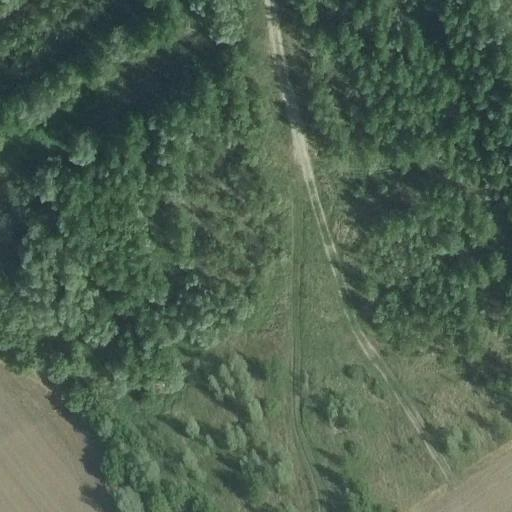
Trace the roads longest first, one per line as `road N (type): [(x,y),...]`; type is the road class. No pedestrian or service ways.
road 1 (track): [(269,0),(311,196)]
road 2 (track): [(119,0),(22,78),(0,80)]
